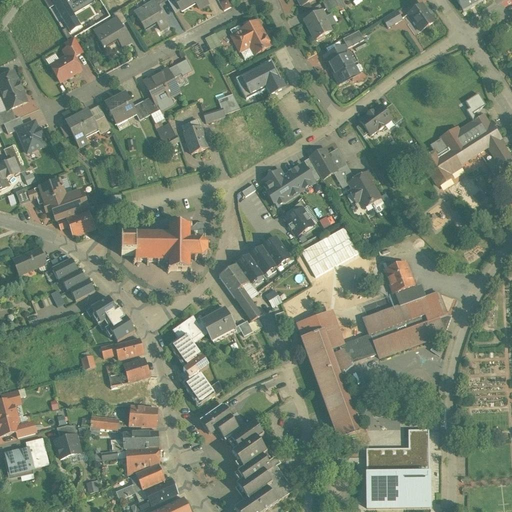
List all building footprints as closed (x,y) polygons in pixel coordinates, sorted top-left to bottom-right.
[(59,0),(53,0),(46,4),(56,20),(67,13),(59,0)] [(166,0),(139,0),(145,8),(155,2),(158,7),(167,2),(166,0)] [(205,0),(173,0),(180,12),(195,3),(199,10),(208,4),(205,0)] [(334,0),(329,0),(323,4),(328,13),(338,8),(334,0)] [(456,0),(464,12),(484,0),(456,0)] [(145,8),(135,14),(144,30),(156,24),(160,31),(169,26),(158,7),(155,2),(145,8)] [(222,10),(229,8),(228,2),(220,4),(222,10)] [(422,5),(408,15),(421,33),(434,23),(422,5)] [(120,11),(113,15),(116,20),(117,20),(121,26),(127,22),(120,11)] [(323,11),(305,21),(314,39),(322,34),(323,37),(332,32),(325,18),(326,17),(323,11)] [(398,13),(383,22),(388,29),(402,20),(398,13)] [(116,20),(95,33),(101,45),(104,51),(119,42),(122,48),(130,43),(121,26),(117,20),(116,20)] [(257,23),(241,31),(242,32),(232,37),(238,49),(245,45),(246,45),(249,47),(254,47),(257,54),(262,52),(262,53),(264,52),(264,51),(271,47),(270,45),(270,44),(267,38),(266,38),(257,23)] [(359,32),(343,40),(348,50),(364,41),(359,32)] [(209,52),(219,47),(214,37),(204,41),(209,52)] [(84,54),(74,38),(64,45),(68,51),(74,60),(84,54)] [(344,48),(325,58),(332,70),(335,75),(334,75),(339,85),(351,79),(350,78),(358,74),(344,48)] [(67,58),(58,63),(57,68),(52,71),(60,84),(81,72),(74,60),(68,51),(64,53),(67,58)] [(271,61),(242,76),(244,79),(237,82),(246,100),(266,90),(270,97),(286,89),(282,81),(281,81),(271,61)] [(167,71),(144,83),(152,98),(153,98),(165,91),(169,99),(179,94),(167,71)] [(22,88),(21,85),(19,84),(18,85),(13,74),(2,78),(0,79),(0,93),(2,97),(22,88)] [(22,88),(2,97),(8,111),(8,112),(12,111),(27,104),(22,93),(23,92),(24,91),(22,88)] [(126,95),(105,105),(117,127),(137,117),(133,108),(126,95)] [(233,95),(218,101),(222,111),(224,116),(240,110),(239,108),(233,95)] [(153,98),(152,98),(143,103),(150,117),(160,112),(153,98)] [(143,103),(133,108),(137,117),(140,122),(150,117),(143,103)] [(392,105),(384,111),(392,121),(392,122),(395,126),(403,120),(392,105)] [(384,111),(381,106),(373,112),(367,116),(359,122),(370,138),(378,132),(379,132),(384,128),(392,122),(392,121),(384,111)] [(8,112),(8,111),(0,114),(0,119),(3,126),(16,121),(12,111),(8,112)] [(88,114),(76,121),(76,120),(66,125),(79,149),(88,145),(84,138),(97,131),(98,130),(94,123),(89,113),(88,114)] [(472,124),(459,132),(457,130),(440,140),(448,152),(438,158),(435,153),(422,161),(439,188),(452,180),(450,176),(462,168),(460,166),(488,149),(495,161),(487,166),(494,177),(503,172),(504,175),(511,169),(511,161),(499,141),(501,140),(492,125),(490,126),(483,116),(472,124)] [(243,117),(226,123),(216,127),(221,140),(230,136),(232,142),(250,136),(243,117)] [(105,118),(94,123),(98,130),(97,131),(100,136),(111,130),(105,118)] [(35,120),(15,129),(26,154),(46,145),(35,120)] [(193,131),(184,134),(191,156),(209,150),(198,121),(190,124),(193,131)] [(177,137),(164,144),(167,149),(179,142),(177,137)] [(18,145),(4,151),(15,176),(15,177),(29,171),(18,145)] [(325,151),(309,160),(322,181),(334,174),(337,172),(346,167),(337,151),(328,156),(325,151)] [(281,170),(264,182),(270,191),(267,193),(275,204),(278,202),(280,206),(315,182),(306,164),(286,176),(281,170)] [(0,167),(0,183),(6,181),(6,180),(15,176),(11,167),(2,171),(0,167)] [(346,167),(337,172),(334,174),(343,190),(349,186),(349,185),(355,181),(346,167)] [(369,173),(349,185),(353,192),(350,193),(356,204),(359,202),(363,210),(371,205),(380,200),(380,199),(371,183),(374,181),(369,173)] [(60,182),(39,189),(45,204),(65,197),(60,182)] [(45,204),(39,189),(34,191),(34,192),(28,194),(31,201),(31,202),(37,199),(39,206),(45,204)] [(27,190),(16,195),(20,205),(31,201),(28,194),(27,190)] [(82,192),(65,198),(65,197),(45,204),(45,205),(44,206),(47,214),(52,212),(56,223),(88,211),(82,192)] [(123,194),(111,194),(110,211),(123,211),(123,194)] [(380,200),(371,205),(377,215),(392,206),(386,196),(380,199),(380,200)] [(286,210),(295,234),(316,227),(307,202),(286,210)] [(89,213),(66,220),(66,221),(69,228),(73,239),(95,231),(89,213)] [(254,217),(249,219),(253,228),(258,226),(254,217)] [(323,230),(330,226),(325,218),(319,222),(323,230)] [(66,221),(58,224),(61,231),(69,228),(66,221)] [(188,228),(171,228),(168,225),(167,227),(169,229),(169,236),(159,236),(159,233),(157,234),(157,236),(148,236),(148,233),(147,233),(147,236),(136,236),(134,234),(133,235),(135,237),(135,242),(121,242),(121,257),(135,257),(135,262),(133,265),(134,266),(134,265),(136,266),(147,266),(148,266),(148,263),(158,263),(158,267),(159,267),(159,263),(169,263),(169,271),(166,273),(168,275),(170,272),(188,273),(191,275),(192,274),(190,271),(190,259),(195,259),(195,262),(196,262),(196,259),(201,259),(202,262),(204,261),(202,258),(207,255),(210,256),(210,254),(207,253),(207,248),(210,246),(210,245),(207,246),(202,242),(204,239),(202,238),(202,232),(204,230),(203,229),(201,231),(193,230),(193,229),(192,227),(191,225),(188,228)] [(311,278),(357,257),(345,230),(299,251),(311,278)] [(300,252),(328,237),(326,233),(298,248),(300,252)] [(267,244),(236,266),(236,267),(249,285),(251,287),(248,284),(261,274),(259,270),(276,257),(267,244)] [(40,250),(13,262),(20,277),(46,265),(40,250)] [(388,298),(373,257),(364,260),(379,301),(388,298)] [(59,281),(62,280),(79,272),(72,259),(53,269),(59,281)] [(251,287),(258,295),(272,283),(288,269),(291,266),(287,261),(267,277),(266,275),(251,287)] [(406,264),(385,272),(394,296),(395,295),(414,288),(415,288),(406,264)] [(236,267),(219,278),(232,297),(249,285),(236,267)] [(67,291),(71,289),(87,281),(81,270),(79,272),(62,280),(67,291)] [(87,281),(71,289),(77,301),(96,291),(90,279),(87,281)] [(262,318),(242,290),(249,285),(232,297),(251,324),(258,320),(262,318)] [(294,286),(269,302),(273,309),(298,293),(294,286)] [(414,288),(395,295),(400,308),(400,309),(406,306),(425,299),(421,288),(414,290),(414,288)] [(55,309),(63,306),(58,292),(50,295),(55,309)] [(400,308),(363,322),(368,337),(377,356),(378,360),(444,336),(443,333),(446,332),(451,318),(450,318),(447,317),(439,294),(425,299),(406,306),(400,309),(400,308)] [(110,297),(93,308),(102,322),(119,310),(110,297)] [(268,302),(260,307),(264,314),(273,309),(269,302),(268,302)] [(225,310),(201,323),(207,335),(211,343),(236,330),(225,310)] [(331,314),(299,326),(304,341),(323,335),(323,334),(336,330),(331,314)] [(110,326),(119,342),(136,332),(127,316),(110,326)] [(195,320),(182,329),(180,327),(172,332),(179,341),(186,336),(191,343),(202,335),(204,338),(207,335),(201,323),(197,325),(195,320)] [(251,324),(248,326),(253,334),(262,329),(258,320),(251,324)] [(247,323),(238,328),(244,338),(253,334),(248,326),(247,323)] [(342,346),(336,330),(323,334),(339,377),(344,373),(345,374),(354,367),(351,365),(377,356),(368,337),(342,346)] [(323,334),(323,335),(304,341),(303,342),(339,439),(359,432),(339,377),(323,334)] [(202,359),(191,343),(186,336),(179,341),(169,348),(185,370),(183,372),(189,380),(182,385),(198,408),(215,397),(210,390),(199,375),(206,370),(209,368),(207,366),(204,361),(203,361),(202,359)] [(140,341),(115,347),(117,357),(118,362),(144,355),(140,341)] [(113,347),(101,350),(104,360),(117,357),(115,347),(113,347)] [(92,358),(82,361),(85,372),(95,369),(92,358)] [(145,361),(123,368),(126,375),(109,378),(109,380),(111,390),(117,389),(117,387),(129,385),(150,378),(145,361)] [(112,366),(106,368),(106,369),(108,375),(114,373),(112,366)] [(106,369),(88,374),(91,385),(109,380),(109,378),(108,375),(106,369)] [(155,379),(128,387),(117,389),(111,390),(110,390),(112,399),(114,401),(123,400),(122,396),(128,395),(128,404),(158,406),(158,390),(155,379)] [(18,392),(1,396),(3,404),(13,401),(13,402),(20,400),(18,392)] [(3,404),(0,404),(0,423),(17,419),(14,408),(21,406),(20,400),(13,402),(13,401),(3,404)] [(222,407),(200,422),(209,436),(216,430),(225,443),(230,440),(240,433),(222,407)] [(158,411),(131,408),(129,428),(156,429),(158,411)] [(0,423),(0,438),(16,434),(21,433),(20,428),(17,419),(0,423)] [(120,423),(92,420),(91,429),(119,431),(120,423)] [(240,433),(230,440),(241,456),(236,460),(243,471),(267,454),(257,441),(264,437),(254,423),(240,433)] [(32,429),(27,426),(20,428),(21,433),(16,434),(18,440),(35,436),(33,429),(32,429)] [(75,428),(67,428),(57,430),(60,442),(76,437),(76,438),(78,437),(75,428)] [(79,437),(86,435),(84,429),(77,431),(79,437)] [(429,509),(428,432),(409,432),(409,451),(366,451),(367,509),(429,509)] [(158,433),(123,435),(123,438),(121,438),(121,443),(123,442),(123,446),(112,447),(112,453),(117,453),(122,453),(122,451),(159,449),(158,433)] [(60,442),(55,443),(60,461),(81,455),(76,438),(76,437),(60,442)] [(28,451),(7,456),(11,476),(42,469),(39,458),(35,459),(34,454),(29,456),(28,451)] [(158,451),(127,453),(129,477),(159,465),(158,451)] [(112,453),(101,455),(102,462),(118,460),(117,453),(112,453)] [(267,454),(243,471),(248,477),(236,486),(247,501),(237,508),(239,511),(266,511),(294,493),(267,454)] [(159,467),(136,476),(136,477),(130,479),(133,486),(137,494),(165,482),(159,467)] [(172,481),(144,493),(148,501),(151,509),(178,496),(172,481)] [(96,482),(85,485),(88,496),(99,493),(96,482)] [(133,486),(116,494),(119,502),(137,494),(133,486)] [(148,501),(138,505),(140,511),(143,511),(151,509),(148,501)] [(188,511),(183,501),(159,511),(188,511)]
